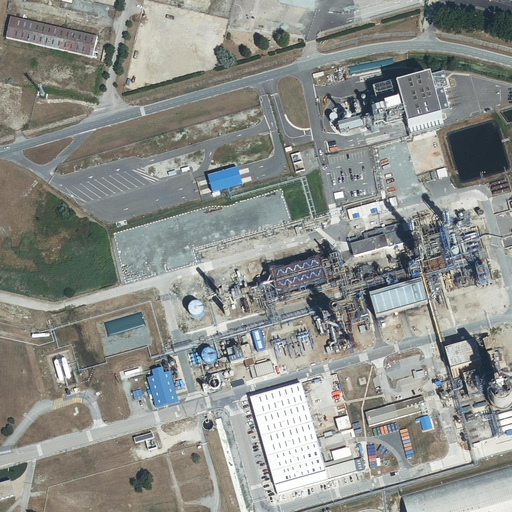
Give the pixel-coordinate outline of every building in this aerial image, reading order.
[(98,36),(12,18),(8,38),(99,58),(100,52),(95,50),(98,36)] [(448,88),(444,75),(398,89),(405,113),(407,125),(441,116),(440,113),(449,111),(443,89),(448,88)] [(405,113),(402,104),(386,109),(389,118),(405,113)] [(409,130),(442,121),(441,116),(407,125),(409,130)] [(365,130),(362,120),(339,127),(341,134),(350,132),(350,134),(365,130)] [(237,168),(205,174),(211,194),(243,185),(237,168)] [(467,227),(463,214),(458,216),(462,229),(467,227)] [(453,233),(449,219),(441,221),(445,235),(453,233)] [(349,247),(353,258),(394,247),(397,246),(403,244),(398,226),(383,230),(381,231),(362,236),(364,242),(358,244),(350,246),(349,247)] [(348,240),(350,246),(358,244),(356,238),(348,240)] [(458,254),(458,253),(458,252),(457,250),(456,249),(455,249),(454,248),(453,249),(452,249),(451,250),(450,250),(450,251),(449,252),(449,254),(450,255),(450,256),(451,256),(452,257),(453,257),(454,257),(455,257),(456,256),(457,256),(458,255),(458,254)] [(420,283),(369,298),(375,320),(426,305),(420,283)] [(202,314),(203,313),(203,312),(203,311),(202,310),(202,309),(202,308),(201,307),(200,306),(199,305),(198,305),(197,305),(197,304),(196,304),(195,304),(194,304),(193,304),(192,305),(191,305),(190,306),(189,307),(188,308),(188,309),(188,310),(188,311),(187,312),(187,313),(188,314),(188,315),(189,316),(189,317),(190,318),(191,318),(192,319),(193,319),(194,319),(195,319),(196,319),(197,319),(198,319),(199,318),(200,318),(201,317),(201,316),(202,315),(202,314)] [(340,320),(340,319),(340,318),(340,317),(339,316),(338,315),(337,315),(336,315),(335,315),(334,315),(333,316),(332,317),(331,318),(331,319),(331,320),(331,321),(332,322),(333,323),(334,324),(335,324),(336,324),(337,324),(338,323),(339,322),(340,321),(340,320)] [(264,351),(259,332),(251,334),(256,353),(264,351)] [(245,337),(239,339),(241,347),(247,345),(245,337)] [(498,374),(489,340),(482,342),(492,376),(498,374)] [(343,343),(331,347),(333,354),(345,350),(343,343)] [(479,365),(473,344),(444,352),(450,373),(479,365)] [(248,347),(226,353),(230,366),(243,362),(246,372),(249,371),(252,381),(273,375),(269,362),(254,367),(248,347)] [(215,357),(215,356),(215,355),(214,354),(213,353),(212,353),(211,352),(210,352),(210,351),(209,351),(208,351),(207,351),(206,352),(205,352),(204,352),(203,353),(203,354),(202,354),(202,355),(201,356),(201,357),(201,358),(201,359),(201,360),(201,361),(202,362),(202,363),(203,364),(204,365),(205,366),(206,366),(207,366),(208,366),(209,366),(210,366),(211,366),(212,365),(213,365),(213,364),(214,363),(215,362),(215,361),(215,360),(216,359),(215,358),(215,357)] [(154,376),(146,378),(155,410),(179,403),(170,371),(164,373),(163,368),(153,370),(154,376)] [(218,388),(218,387),(218,386),(218,385),(217,384),(217,383),(216,382),(214,381),(213,381),(212,381),(211,382),(210,383),(209,384),(209,385),(208,386),(208,387),(209,388),(209,389),(210,390),(211,391),(212,391),(214,391),(215,391),(216,390),(217,389),(218,388)] [(310,419),(301,386),(250,400),(276,496),(356,474),(352,462),(325,470),(323,465),(310,419)] [(511,401),(511,393),(510,394),(509,393),(508,392),(507,391),(506,390),(505,390),(504,389),(502,389),(501,389),(499,389),(498,389),(497,389),(495,389),(494,390),(493,391),(492,392),(491,393),(490,394),(490,396),(489,397),(489,398),(489,400),(489,401),(489,402),(490,404),(490,405),(491,406),(492,407),(493,408),(494,409),(495,410),(496,410),(498,411),(499,411),(501,411),(502,411),(503,411),(505,410),(506,409),(507,409),(508,407),(509,406),(510,405),(510,404),(511,403),(511,401)] [(448,398),(448,397),(447,396),(446,395),(445,394),(444,394),(443,394),(442,394),(441,394),(440,395),(439,396),(439,397),(438,398),(438,399),(439,400),(439,401),(440,402),(441,403),(442,403),(444,403),(445,403),(446,402),(447,401),(447,400),(448,399),(448,398)] [(422,398),(364,414),(368,427),(425,411),(422,398)] [(350,427),(347,417),(335,421),(338,431),(350,427)] [(431,430),(427,417),(415,420),(415,423),(419,422),(422,432),(431,430)] [(323,465),(325,470),(352,462),(351,457),(323,465)] [(511,511),(511,466),(401,497),(405,511),(511,511)] [(0,499),(15,495),(11,480),(0,483),(0,499)]
